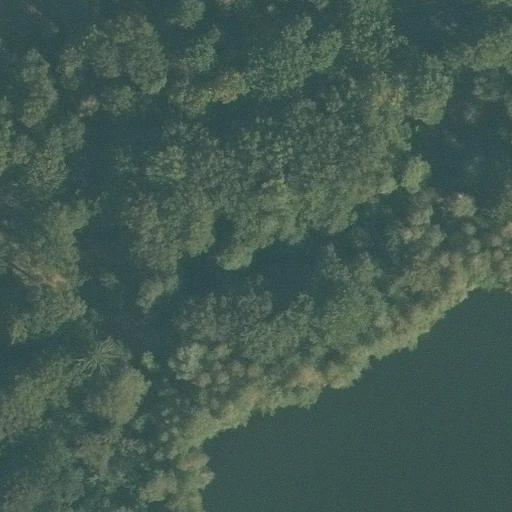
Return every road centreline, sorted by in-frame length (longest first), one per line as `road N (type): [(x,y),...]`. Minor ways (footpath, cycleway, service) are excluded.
road 1 (track): [(0,363),(511,171)]
road 2 (secondary): [(0,200),(505,0)]
road 3 (track): [(186,156),(159,0)]
